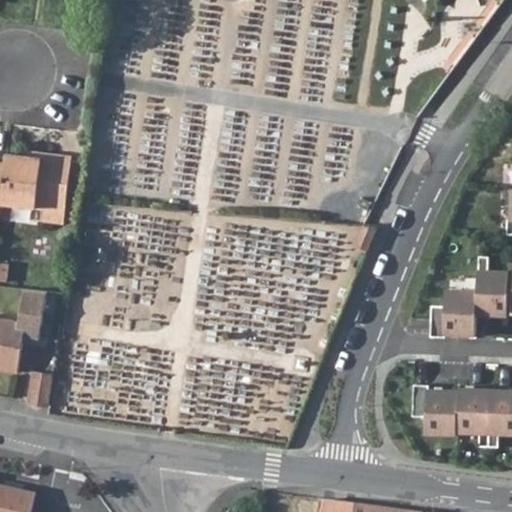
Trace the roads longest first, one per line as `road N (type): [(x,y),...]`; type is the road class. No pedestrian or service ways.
road 1 (residential): [(366,335),(421,209),(511,74)]
road 2 (tertiary): [(511,498),(338,475)]
road 3 (tertiary): [(338,475),(165,454)]
road 4 (tertiary): [(165,454),(0,423)]
road 5 (residential): [(366,335),(406,346),(511,351)]
road 6 (residential): [(338,475),(366,335)]
